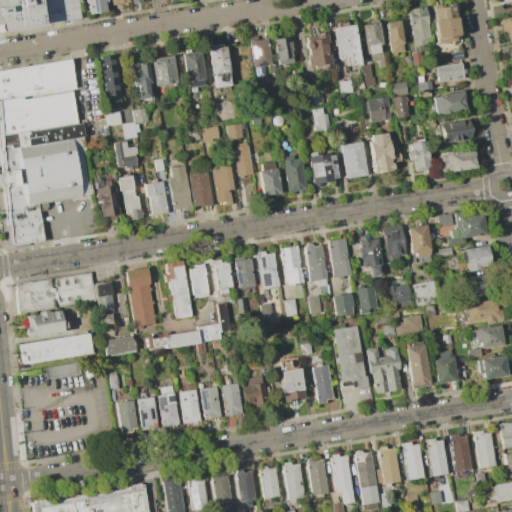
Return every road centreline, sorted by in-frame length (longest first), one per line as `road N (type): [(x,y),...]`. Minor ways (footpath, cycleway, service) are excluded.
road 1 (residential): [(5,483),(511,399)]
road 2 (residential): [(0,266),(493,187)]
road 3 (residential): [(0,50),(313,0)]
road 4 (residential): [(472,0),(501,175)]
